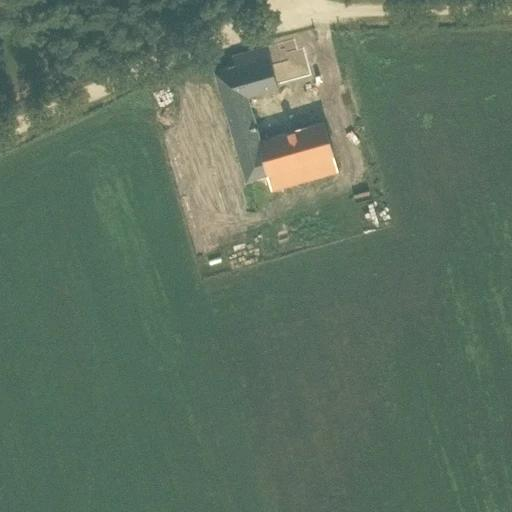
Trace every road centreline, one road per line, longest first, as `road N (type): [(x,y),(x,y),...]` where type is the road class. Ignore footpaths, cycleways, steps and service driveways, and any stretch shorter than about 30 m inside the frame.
road 1 (track): [(295,13),(0,136)]
road 2 (track): [(511,5),(295,13)]
